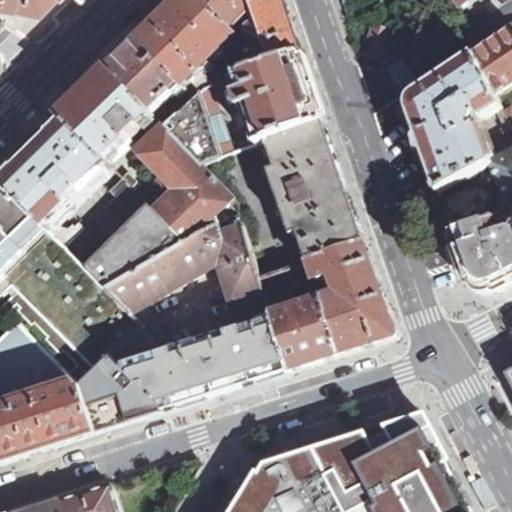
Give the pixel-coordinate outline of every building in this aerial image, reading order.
[(0,0),(0,8),(31,15),(45,0),(0,0)] [(243,38),(237,33),(205,0),(187,0),(177,10),(144,42),(186,85),(193,93),(199,98),(205,93),(213,89),(228,84),(224,77),(228,75),(224,67),(220,69),(217,63),(228,53),(237,80),(238,80),(254,73),(248,53),(243,38)] [(254,9),(280,0),(205,0),(237,33),(255,13),(254,9)] [(254,73),(303,56),(294,29),(284,0),(280,0),(254,9),(255,13),(259,26),(253,29),(251,32),(251,36),(256,51),(248,53),(254,73)] [(343,0),(342,0),(346,12),(356,8),(358,4),(355,4),(353,0),(343,0)] [(458,0),(465,9),(478,0),(458,0)] [(362,55),(383,62),(394,33),(372,26),(362,55)] [(511,31),(473,57),(497,96),(511,86),(511,31)] [(128,57),(113,72),(156,115),(186,85),(144,42),(128,57)] [(275,142),(327,124),(309,72),(303,56),(254,73),(238,80),(243,95),(239,97),(244,110),(239,112),(237,117),(241,129),(253,125),(261,147),(275,142)] [(507,133),(511,129),(511,127),(509,123),(502,111),(505,109),(497,96),(473,57),(416,95),(413,99),(411,104),(411,109),(420,136),(440,195),(494,166),(496,166),(494,162),(482,128),(475,126),(478,118),(484,120),(486,118),(488,119),(498,113),(505,125),(503,126),(507,133)] [(65,119),(110,164),(122,152),(125,154),(127,154),(138,143),(135,140),(141,134),(144,138),(151,130),(148,127),(159,117),(156,115),(113,72),(68,116),(65,119)] [(205,93),(199,98),(192,105),(170,126),(168,126),(206,167),(236,156),(213,89),(205,93)] [(199,98),(193,93),(187,100),(192,105),(199,98)] [(0,182),(67,250),(86,231),(81,226),(76,230),(74,228),(71,231),(64,229),(60,225),(116,171),(110,164),(65,119),(50,134),(52,136),(18,170),(16,167),(2,181),(0,182)] [(315,261),(368,244),(355,207),(327,124),(275,142),(284,170),(273,174),(295,237),(305,234),(315,261)] [(240,201),(206,167),(168,126),(139,152),(179,192),(158,213),(188,244),(221,224),(219,217),(240,201)] [(511,153),(494,162),(496,166),(494,166),(511,200),(511,153)] [(125,181),(131,186),(134,189),(139,184),(130,175),(125,180),(125,181)] [(114,192),(119,198),(131,186),(125,181),(114,192)] [(0,305),(19,325),(84,390),(116,359),(145,329),(134,317),(108,291),(67,250),(0,182),(0,305)] [(67,250),(108,291),(188,244),(158,213),(134,189),(131,186),(119,198),(112,205),(133,226),(108,251),(87,230),(86,231),(67,250)] [(511,215),(455,235),(458,243),(473,286),(497,294),(511,286),(511,215)] [(188,244),(108,291),(134,317),(147,309),(222,266),(235,305),(267,294),(262,278),(246,228),(224,234),(221,224),(188,244)] [(323,298),(342,357),(399,340),(401,338),(401,336),(384,288),(368,244),(315,261),(311,262),(316,277),(323,280),(334,276),(339,293),(323,298)] [(262,278),(267,294),(268,296),(287,289),(298,285),(294,273),(299,272),(297,267),(262,278)] [(268,296),(290,374),(315,366),(342,357),(323,298),(322,293),(317,295),(318,300),(293,308),(287,289),(268,296)] [(145,329),(116,359),(167,413),(202,402),(223,395),(290,374),(268,296),(267,294),(235,305),(242,326),(231,330),(232,333),(173,352),(169,340),(147,309),(134,317),(145,329)] [(0,465),(99,435),(84,390),(19,325),(0,343),(0,387),(7,395),(10,405),(8,405),(6,400),(0,399),(0,465)] [(116,359),(84,390),(99,435),(167,413),(116,359)] [(312,452),(344,511),(474,511),(461,487),(438,443),(424,416),(346,441),(312,452)] [(344,511),(312,452),(288,460),(264,468),(235,511),(344,511)] [(63,503),(65,511),(121,511),(113,487),(63,503)] [(65,511),(63,503),(35,511),(65,511)]
